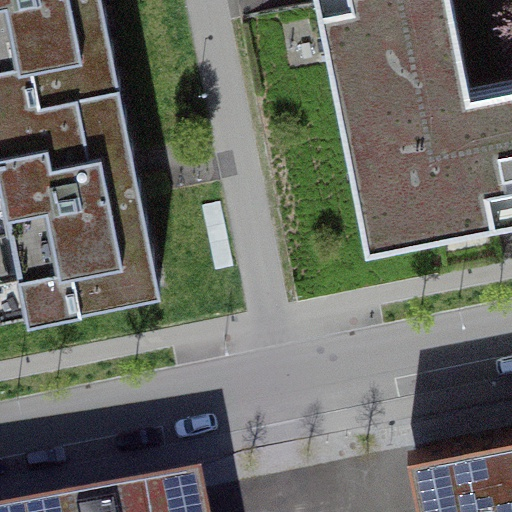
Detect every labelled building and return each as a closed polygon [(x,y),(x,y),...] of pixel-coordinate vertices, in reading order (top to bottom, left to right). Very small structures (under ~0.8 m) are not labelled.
[(0,0),(0,98),(119,75),(104,0),(0,0)] [(477,121),(470,85),(452,0),(318,0),(351,167),(406,156),(402,135),(477,121)] [(119,75),(0,98),(0,167),(28,308),(160,281),(137,165),(119,75)] [(511,76),(470,85),(477,121),(402,135),(406,156),(351,167),(366,240),(511,210),(511,76)] [(511,511),(511,425),(499,428),(389,450),(401,511),(511,511)] [(209,511),(205,493),(112,511),(209,511)]
